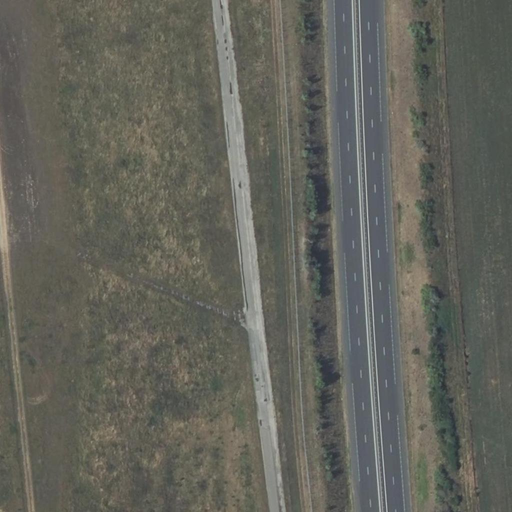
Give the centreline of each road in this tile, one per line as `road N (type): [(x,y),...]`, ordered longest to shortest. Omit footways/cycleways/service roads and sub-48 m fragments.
road 1 (motorway): [(396,511),(368,0)]
road 2 (motorway): [(343,0),(370,511)]
